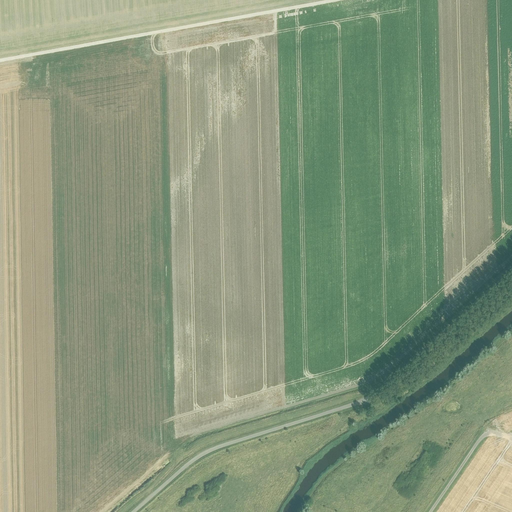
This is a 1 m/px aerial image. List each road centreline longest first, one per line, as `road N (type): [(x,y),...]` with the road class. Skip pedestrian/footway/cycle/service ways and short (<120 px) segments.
road 1 (unclassified): [(135,511),(210,450),(365,403),(511,273)]
road 2 (track): [(429,511),(487,430),(511,438)]
